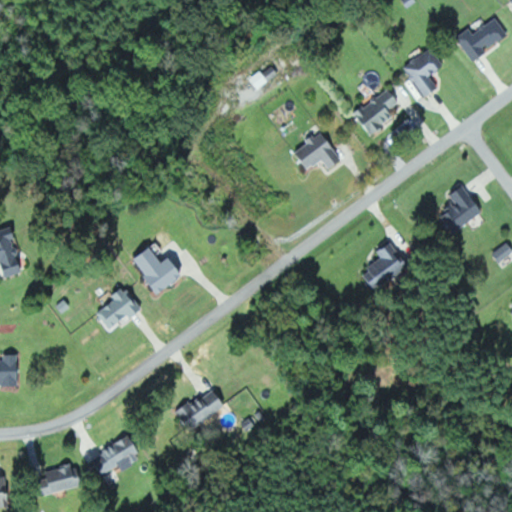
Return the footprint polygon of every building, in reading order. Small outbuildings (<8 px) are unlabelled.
[(473,60),(510,37),(499,18),(475,32),(472,27),(458,35),(473,60)] [(426,97),(440,88),(432,75),(446,65),(434,47),(406,65),(426,97)] [(260,87),(280,73),(273,64),(253,79),(260,87)] [(407,106),(390,86),(358,112),(374,132),(407,106)] [(297,151),(309,169),(325,158),(331,168),(344,160),(324,130),(308,140),(310,143),(297,151)] [(456,201),(443,209),(457,230),(485,212),(467,184),(451,194),(456,201)] [(25,271),(12,229),(0,232),(0,260),(5,277),(25,271)] [(379,251),(384,258),(366,271),(378,288),(409,265),(392,241),(379,251)] [(495,251),(500,261),(511,254),(511,244),(511,242),(495,251)] [(135,259),(161,293),(186,273),(172,255),(164,261),(152,246),(135,259)] [(113,330),(143,306),(127,287),(98,311),(113,330)] [(0,383),(21,384),(22,354),(5,353),(5,359),(0,359),(0,383)] [(176,413),(194,432),(227,401),(215,388),(204,399),(198,392),(176,413)] [(124,468),(144,460),(135,438),(95,453),(102,473),(123,466),(124,468)] [(46,470),(52,492),(84,484),(79,463),(46,470)] [(0,507),(11,507),(8,476),(0,476),(0,507)]
